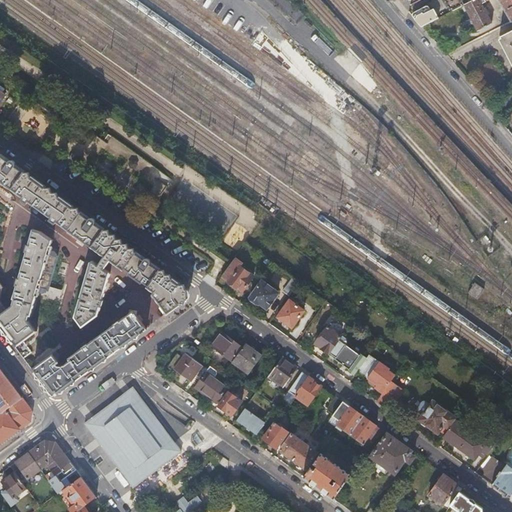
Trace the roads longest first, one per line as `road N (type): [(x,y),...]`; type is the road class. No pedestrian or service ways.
road 1 (residential): [(511,511),(216,295)]
road 2 (residential): [(216,295),(0,141)]
road 3 (residential): [(127,362),(329,511)]
road 4 (residential): [(511,150),(379,0)]
